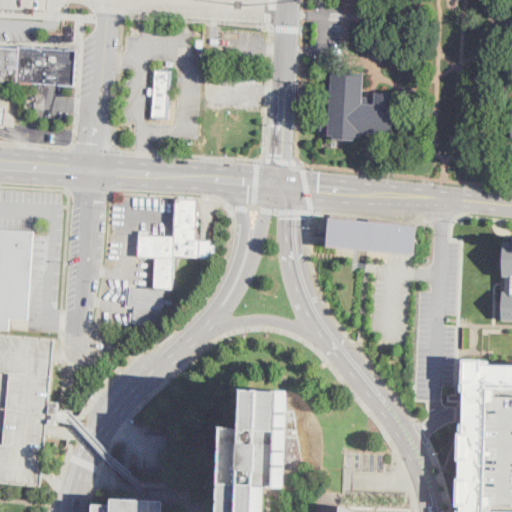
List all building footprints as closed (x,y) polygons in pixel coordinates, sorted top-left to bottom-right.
[(0,41),(8,42),(8,48),(20,48),(21,47),(78,50),(76,86),(18,82),(18,80),(6,79),(6,82),(0,81),(0,41)] [(170,118),(172,70),(155,69),(155,85),(150,85),(149,117),(170,118)] [(364,104),(376,104),(376,93),(396,94),(394,134),(362,132),(361,137),(356,137),(356,140),(334,139),(334,135),(330,135),(330,131),(321,131),(322,110),(331,111),(333,72),(366,73),(364,104)] [(199,200),(197,240),(211,241),(211,245),(217,246),(217,258),(176,256),(174,290),(155,289),(157,257),(140,256),(141,235),(177,237),(179,199),(199,200)] [(329,246),(330,239),(332,218),(418,226),(415,254),(329,246)] [(29,321),(12,319),(10,335),(0,333),(0,229),(37,233),(29,321)] [(511,319),(503,319),(504,290),(508,290),(508,282),(509,275),(504,275),(505,240),(511,240),(511,319)] [(131,287),(166,290),(165,300),(171,300),(171,305),(164,305),(162,327),(134,324),(135,308),(127,308),(128,288),(131,289),(131,287)] [(0,334),(0,481),(40,485),(47,417),(71,420),(71,415),(72,410),(62,409),(59,409),(60,403),(52,402),(57,351),(58,340),(0,334)] [(511,511),(461,511),(464,413),(464,399),(465,359),(481,359),(481,365),(511,365),(511,511)] [(287,392),(284,487),(264,487),(263,511),(227,511),(231,428),(251,429),(252,390),(287,392)] [(166,501),(165,511),(95,511),(96,504),(114,505),(114,498),(166,501)]
